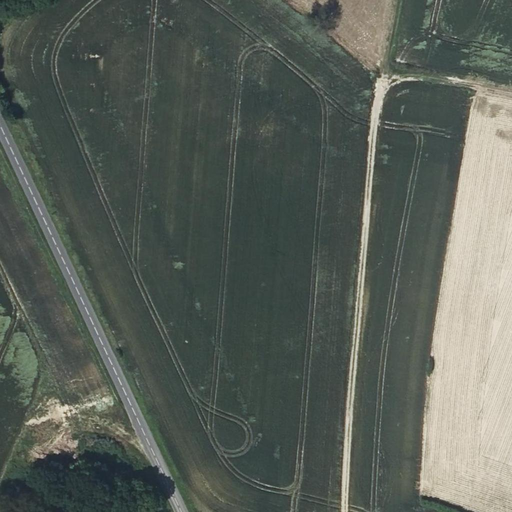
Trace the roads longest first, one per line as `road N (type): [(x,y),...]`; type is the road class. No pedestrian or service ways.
road 1 (track): [(511,96),(386,74),(374,85),(337,511)]
road 2 (tertiary): [(179,511),(0,123)]
